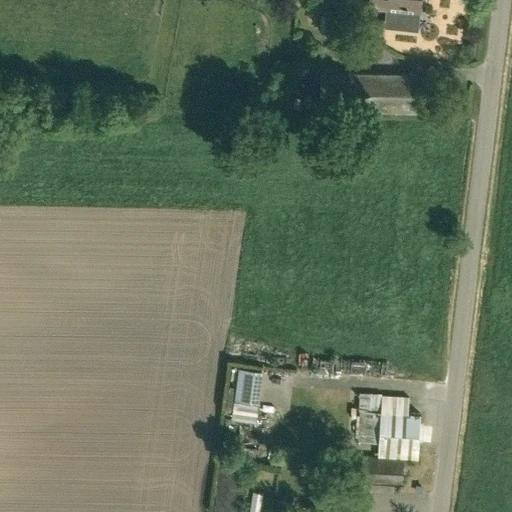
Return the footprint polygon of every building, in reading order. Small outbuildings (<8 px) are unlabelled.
[(419,15),(420,0),(369,0),(368,10),(386,12),(384,29),(411,32),(413,15),(419,15)] [(337,31),(337,11),(327,10),(325,31),(337,31)] [(323,83),(323,109),(347,108),(413,110),(414,75),(348,73),(348,82),(323,83)] [(239,368),(234,400),(260,403),(264,371),(239,368)] [(408,412),(408,397),(382,395),(380,411),(359,410),(357,440),(379,441),(379,442),(417,445),(419,412),(408,412)] [(401,483),(403,457),(363,455),(361,481),(401,483)] [(259,511),(262,493),(252,492),(250,511),(256,511),(259,511)] [(296,511),(298,502),(268,498),(266,510),(280,511),(296,511)]
